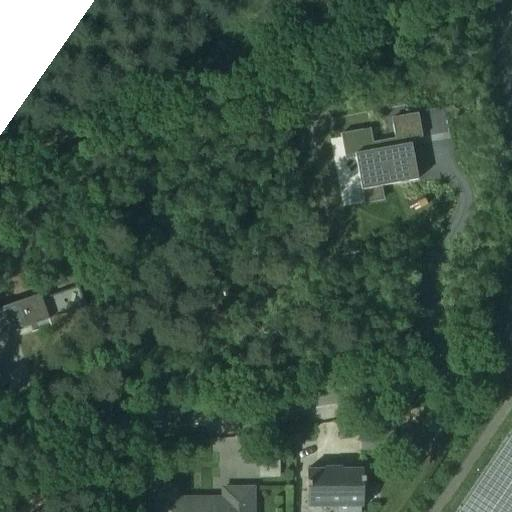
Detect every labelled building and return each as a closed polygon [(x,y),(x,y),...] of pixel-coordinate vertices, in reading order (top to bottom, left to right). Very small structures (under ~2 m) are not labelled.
[(406,122),(410,147),(370,155),(378,198),(439,187),(427,119),(406,122)] [(310,260),(346,256),(341,215),(305,220),(310,260)] [(85,293),(125,292),(124,263),(84,264),(85,293)] [(58,331),(48,300),(0,315),(0,324),(8,348),(58,331)] [(422,424),(437,436),(444,426),(429,415),(422,424)] [(361,452),(392,452),(392,429),(361,429),(361,452)] [(296,484),(295,457),(273,458),(274,485),(296,484)] [(306,507),(362,507),(362,469),(344,469),(344,467),(324,468),(323,469),(306,470),(306,507)] [(252,511),(252,489),(222,489),(222,499),(175,499),(175,487),(157,487),(156,511),(252,511)]
